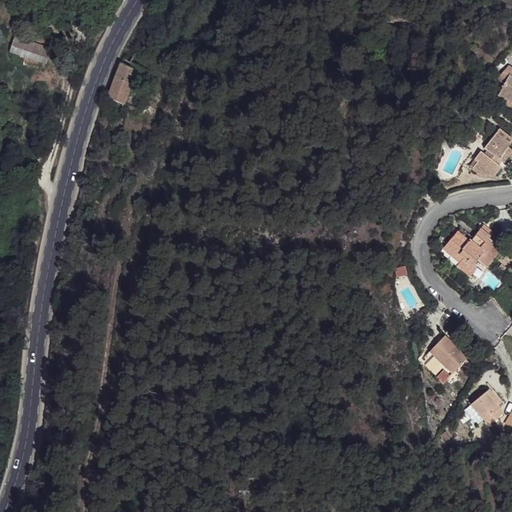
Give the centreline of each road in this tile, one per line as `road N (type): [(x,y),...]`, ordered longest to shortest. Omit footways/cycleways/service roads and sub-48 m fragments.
road 1 (primary): [(137,0),(91,94),(57,221),(21,476),(3,511)]
road 2 (residential): [(511,203),(442,213),(412,239),(428,285),(479,329)]
